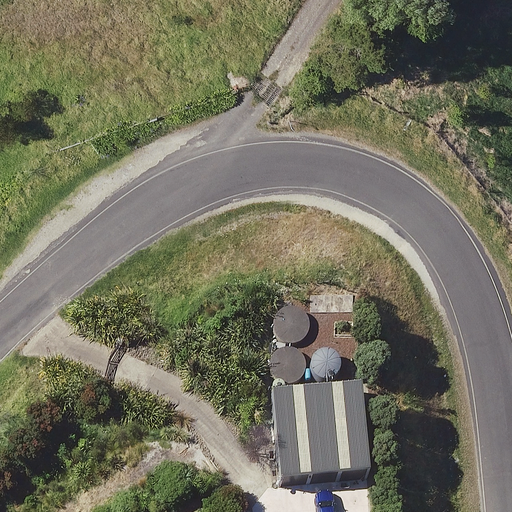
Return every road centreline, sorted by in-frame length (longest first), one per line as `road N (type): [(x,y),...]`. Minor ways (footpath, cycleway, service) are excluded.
road 1 (unclassified): [(0,330),(123,219),(204,178),(291,164),(353,172),(407,195),(451,246),(476,297),(493,369),(508,511)]
road 2 (unknown): [(265,511),(221,445),(182,406),(105,369),(25,307)]
road 3 (unknown): [(204,178),(329,0)]
